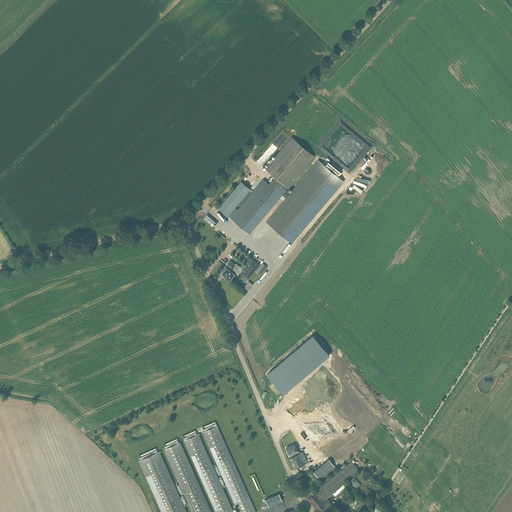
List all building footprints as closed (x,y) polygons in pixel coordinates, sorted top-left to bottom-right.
[(234,214),(231,218),(234,222),(249,234),(282,195),(286,198),(290,193),(286,190),(288,187),(314,156),(291,138),(266,168),(275,176),(269,184),(267,182),(263,179),(238,210),(235,207),(231,212),(234,214)] [(286,198),(266,222),(292,244),(344,182),(336,175),(338,173),(328,164),(326,166),(318,160),(290,193),(286,198)] [(228,216),(250,189),(241,181),(218,208),(228,216)] [(259,265),(252,259),(241,273),(248,278),(259,265)] [(226,268),(222,273),(225,276),(224,277),(228,280),(229,279),(230,279),(237,271),(233,268),(235,265),(230,261),(227,264),(229,265),(226,268)] [(248,291),(254,284),(250,281),(244,288),(248,291)] [(312,335),(267,374),(283,394),(329,355),(312,335)] [(308,390),(284,408),(297,425),(340,392),(323,369),(303,384),(308,390)] [(314,448),(327,437),(312,420),(302,429),(311,440),(309,442),(314,448)] [(204,431),(203,432),(217,464),(238,511),(255,511),(231,457),(217,425),(204,431)] [(197,434),(184,440),(198,472),(216,511),(233,511),(212,466),(198,434),(197,434)] [(211,511),(180,442),(164,449),(191,511),(211,511)] [(298,454),(294,444),(286,448),(289,455),(291,457),(289,458),(294,469),(307,463),(302,452),(298,454)] [(186,511),(159,451),(139,460),(161,511),(186,511)] [(335,467),(328,459),(313,472),(320,479),(335,467)] [(352,462),(316,492),(316,491),(307,499),(316,510),(314,511),(323,511),(332,504),(328,499),(359,471),(352,462)] [(282,501),(279,493),(265,500),(268,507),(282,501)] [(353,510),(358,501),(352,498),(348,507),(353,510)]
